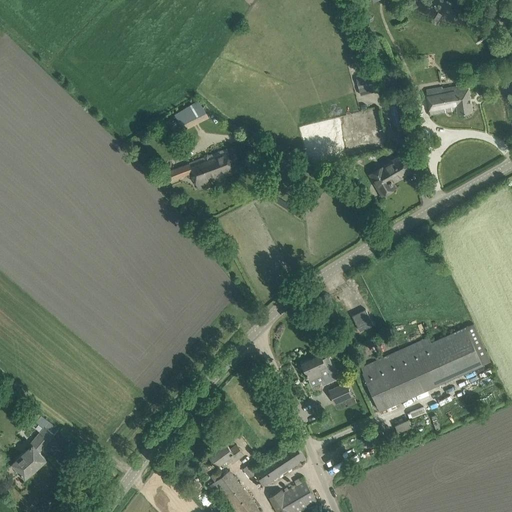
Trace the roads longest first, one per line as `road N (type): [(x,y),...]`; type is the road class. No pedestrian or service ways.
road 1 (tertiary): [(249,335),(307,288),(511,165)]
road 2 (tertiary): [(102,511),(249,335)]
road 3 (unclassified): [(331,511),(249,335)]
